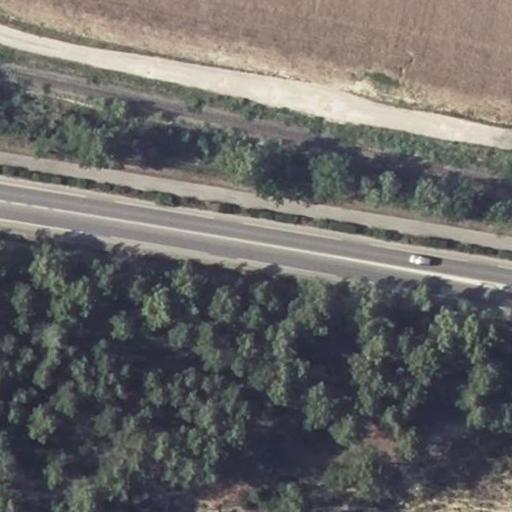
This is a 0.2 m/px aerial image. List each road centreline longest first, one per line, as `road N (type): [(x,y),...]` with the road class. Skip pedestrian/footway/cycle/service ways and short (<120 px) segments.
road 1 (secondary): [(0,207),(361,262)]
road 2 (secondary): [(361,262),(511,295)]
road 3 (secondary): [(511,284),(361,262)]
